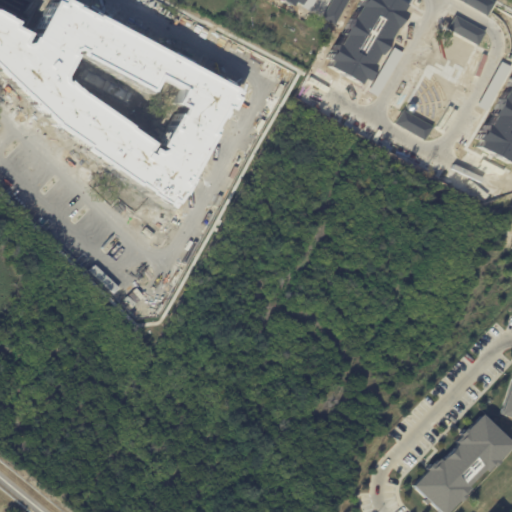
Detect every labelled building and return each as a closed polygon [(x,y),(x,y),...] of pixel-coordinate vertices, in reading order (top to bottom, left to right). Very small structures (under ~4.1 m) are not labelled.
[(158,85),(152,99),(143,95),(150,80),(159,84),(158,85)] [(194,128),(168,117),(169,114),(165,113),(168,106),(172,107),(178,94),(203,106),(194,128)] [(149,147),(131,181),(116,173),(110,185),(97,178),(121,132),(126,135),(127,131),(135,136),(134,139),(149,147)] [(511,372),(507,371),(494,413),(511,418),(511,372)] [(506,439),(474,410),(448,439),(452,442),(432,464),(428,461),(408,483),(439,511),(441,511),(466,486),(462,483),(477,466),(480,468),(506,439)]
